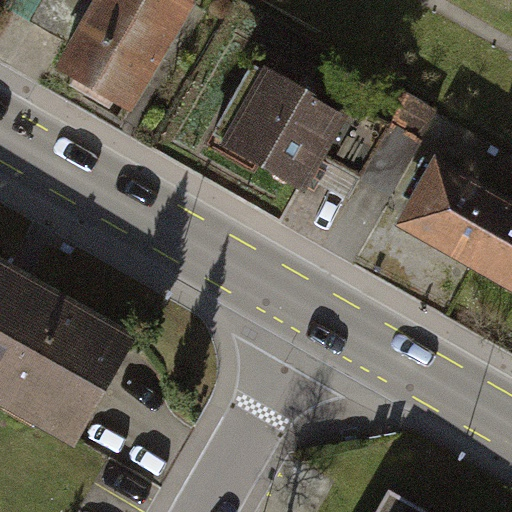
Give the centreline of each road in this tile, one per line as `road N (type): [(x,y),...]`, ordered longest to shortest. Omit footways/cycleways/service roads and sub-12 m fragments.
road 1 (secondary): [(324,316),(0,130)]
road 2 (residential): [(209,511),(324,316)]
road 3 (secondary): [(511,424),(324,316)]
